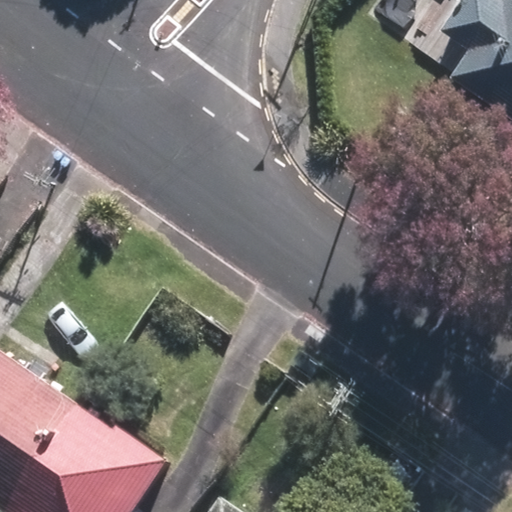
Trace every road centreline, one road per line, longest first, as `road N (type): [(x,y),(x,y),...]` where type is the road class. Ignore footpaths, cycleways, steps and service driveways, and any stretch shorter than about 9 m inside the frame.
road 1 (residential): [(129,125),(511,390)]
road 2 (residential): [(238,0),(129,125)]
